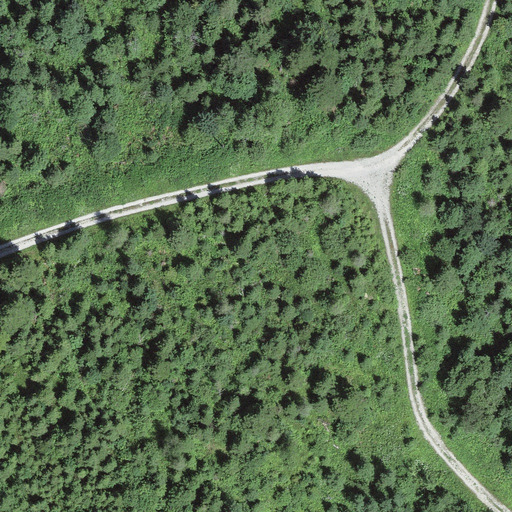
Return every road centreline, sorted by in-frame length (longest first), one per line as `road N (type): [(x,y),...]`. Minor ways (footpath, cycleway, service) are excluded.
road 1 (track): [(0,249),(198,187),(390,156),(457,80),(490,0)]
road 2 (track): [(371,162),(424,424),(461,473),(507,511)]
